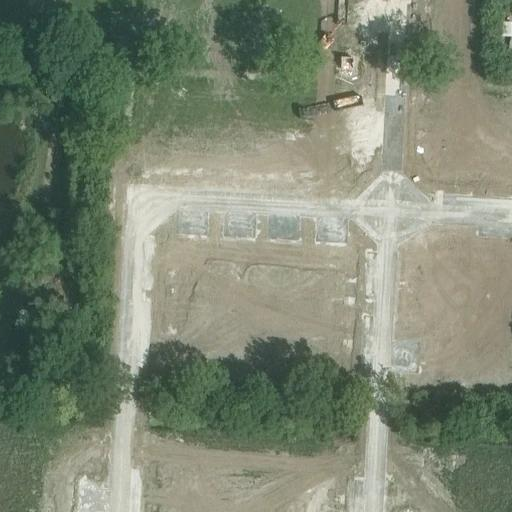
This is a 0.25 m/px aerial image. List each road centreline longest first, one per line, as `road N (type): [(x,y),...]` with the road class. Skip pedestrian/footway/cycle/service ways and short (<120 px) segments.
road 1 (residential): [(117,511),(131,238),(150,202),(192,197),(391,211)]
road 2 (residential): [(391,211),(372,511)]
road 3 (residential): [(403,0),(391,211)]
road 4 (residential): [(391,211),(511,218)]
